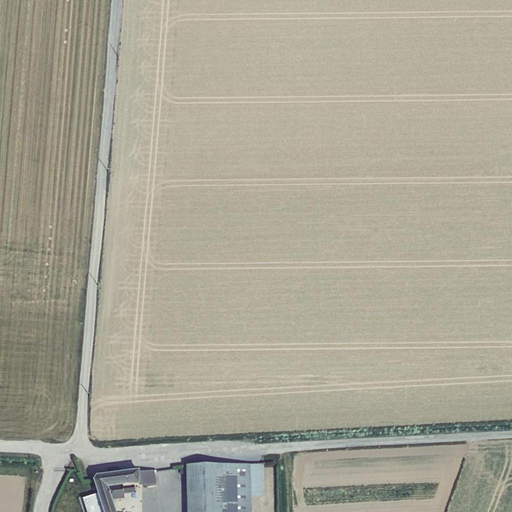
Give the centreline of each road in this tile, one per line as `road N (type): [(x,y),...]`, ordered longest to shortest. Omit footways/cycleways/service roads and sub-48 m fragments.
road 1 (unclassified): [(116,0),(79,452)]
road 2 (unclassified): [(511,434),(79,452)]
